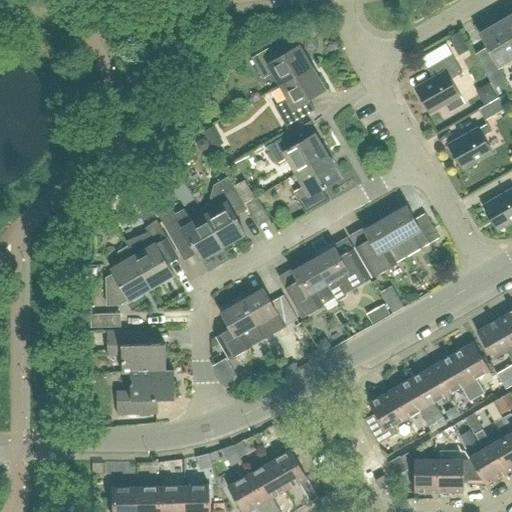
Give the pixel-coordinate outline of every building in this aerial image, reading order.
[(511,15),(502,21),(511,38),(511,15)] [(511,59),(511,38),(502,21),(480,34),(492,56),(480,63),(495,89),(508,82),(499,67),(511,59)] [(449,41),(424,52),(429,62),(454,51),(449,41)] [(281,86),(312,68),(300,46),(284,55),(277,44),(252,59),(264,79),(274,73),(281,86)] [(465,104),(460,95),(451,80),(463,73),(453,55),(428,69),(434,79),(416,89),(429,113),(430,112),(446,103),(451,112),(465,104)] [(312,68),(281,86),(289,99),(278,105),(290,125),(315,110),(309,100),(325,90),(312,68)] [(507,109),(500,97),(479,110),(485,121),(507,109)] [(488,124),(449,146),(462,169),(492,152),(484,137),(493,132),(488,124)] [(290,161),(297,174),(328,156),(315,134),(299,143),(293,132),(268,147),(279,167),(290,161)] [(328,156),(297,174),(304,187),(294,192),(306,213),(329,200),(323,189),(341,179),(328,156)] [(217,209),(205,216),(223,247),(246,234),(236,216),(248,209),(245,204),(228,176),(214,184),(210,197),(217,209)] [(511,190),(484,207),(497,230),(511,221),(511,190)] [(270,220),(257,197),(245,204),(248,209),(258,227),(270,220)] [(201,260),(223,247),(205,216),(192,223),(183,207),(174,213),(170,205),(157,212),(179,249),(191,242),(201,260)] [(385,218),(408,256),(440,238),(426,214),(415,220),(407,205),(385,218)] [(374,276),(396,264),(408,256),(385,218),(364,230),(372,245),(360,252),(374,276)] [(128,246),(134,257),(152,288),(174,275),(165,259),(176,253),(156,219),(145,227),(149,234),(147,236),(145,233),(125,241),(128,246)] [(130,301),(152,288),(134,257),(128,246),(118,252),(124,263),(112,270),(114,274),(107,278),(108,305),(120,305),(129,300),(130,301)] [(335,247),(314,259),(328,284),(339,302),(347,297),(348,291),(370,278),(356,254),(344,261),(335,247)] [(328,284),(314,259),(292,271),(301,286),(288,293),(302,317),(324,305),(316,291),(328,284)] [(242,300),(257,325),(269,318),(277,332),(298,320),(284,295),(272,302),(264,288),(242,300)] [(221,313),(230,329),(217,337),(230,359),(265,339),(257,325),(242,300),(221,313)] [(511,310),(498,319),(511,343),(511,310)] [(92,315),(92,328),(121,327),(121,314),(92,315)] [(511,343),(498,319),(476,331),(492,359),(506,351),(511,361),(511,343)] [(167,371),(166,343),(148,344),(148,330),(108,331),(108,355),(122,354),(123,374),(131,373),(167,371)] [(473,342),(452,354),(477,397),(484,393),(476,378),(489,370),(473,342)] [(477,397),(452,354),(431,366),(447,394),(461,387),(469,402),(477,397)] [(431,366),(411,378),(439,427),(446,422),(434,402),(447,394),(431,366)] [(131,373),(131,391),(117,392),(118,415),(158,414),(157,400),(175,399),(175,371),(167,371),(131,373)] [(411,378),(390,390),(406,418),(419,411),(431,431),(439,427),(411,378)] [(406,418),(390,390),(369,403),(375,413),(364,420),(378,444),(397,433),(393,426),(406,418)] [(506,472),(511,468),(511,433),(503,417),(502,418),(493,401),(485,406),(503,437),(491,444),(490,444),(506,472)] [(479,473),(484,483),(485,484),(506,472),(490,444),(491,444),(473,413),(465,418),(483,449),(469,457),(479,473)] [(511,416),(510,413),(503,417),(511,433),(511,416)] [(270,462),(286,490),(299,483),(311,503),(319,498),(291,450),(270,462)] [(414,492),(439,491),(439,459),(412,459),(408,452),(400,457),(408,471),(414,471),(414,492)] [(463,459),(439,459),(439,491),(463,491),(463,483),(484,483),(479,473),(463,473),(463,459)] [(270,462),(249,474),(270,511),(281,511),(273,498),(286,490),(270,462)] [(270,511),(249,474),(228,487),(242,511),(248,511),(258,507),(260,511),(270,511)] [(389,484),(384,475),(375,480),(380,489),(389,484)] [(185,486),(186,511),(210,511),(210,485),(185,486)] [(186,511),(185,486),(161,487),(162,511),(186,511)] [(138,511),(137,487),(113,488),(113,511),(138,511)] [(162,511),(161,487),(137,487),(138,511),(162,511)]
